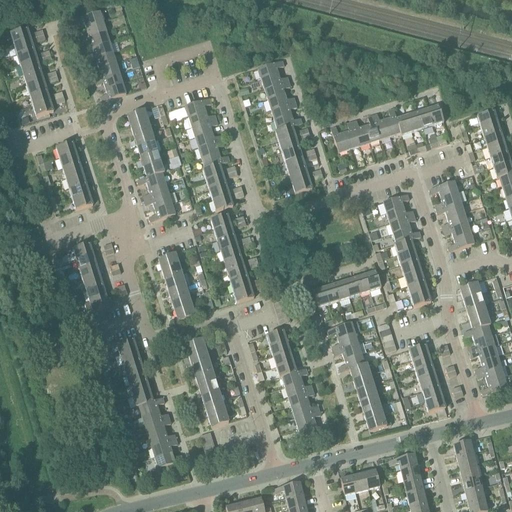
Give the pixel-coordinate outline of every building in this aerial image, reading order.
[(99,14),(75,21),(77,26),(84,24),(86,30),(103,24),(100,14),(99,14)] [(86,36),(81,37),(82,42),(106,35),(103,24),(86,30),(89,38),(86,38),(86,36)] [(10,36),(13,46),(31,41),(27,30),(10,36)] [(106,35),(82,42),(84,47),(89,45),(88,43),(90,42),(93,50),(110,45),(106,35)] [(17,56),(34,51),(31,41),(13,46),(17,56)] [(92,56),(87,58),(89,63),(113,55),(119,53),(115,43),(110,45),(93,50),(95,58),(93,59),(92,56)] [(17,56),(20,67),(37,61),(34,51),(17,56)] [(113,55),(89,63),(90,68),(95,66),(94,64),(97,63),(99,71),(116,65),(113,55)] [(23,77),(41,72),(37,61),(20,67),(23,77)] [(261,82),(278,76),(276,71),(283,69),(282,64),(257,71),(261,82)] [(99,77),(94,79),(95,83),(119,76),(116,65),(99,71),(102,79),(99,79),(99,77)] [(23,77),(27,88),(44,82),(41,72),(23,77)] [(119,76),(95,83),(97,88),(102,87),(101,84),(103,84),(106,91),(123,86),(119,76)] [(278,76),(261,82),(264,92),(288,85),(287,80),(282,81),(283,84),(281,85),(278,76)] [(30,98),(47,93),(44,82),(27,88),(30,98)] [(288,85),(264,92),(267,102),(284,97),(282,89),(284,88),(285,91),(290,89),(288,85)] [(105,98),(100,99),(102,105),(126,97),(123,86),(106,91),(108,100),(106,100),(105,98)] [(30,98),(33,109),(51,103),(47,93),(30,98)] [(284,97),(267,102),(271,113),(295,105),(293,100),(288,102),(289,104),(287,105),(284,97)] [(202,104),(185,109),(188,120),(205,114),(203,106),(205,106),(206,108),(211,106),(209,101),(202,104)] [(54,113),(51,103),(33,109),(37,119),(54,113)] [(295,105),(271,113),(274,123),(291,118),(288,110),(290,109),(291,111),(296,110),(295,105)] [(427,111),(433,128),(443,125),(438,108),(427,111)] [(422,132),(433,128),(427,111),(417,114),(422,132)] [(127,118),(131,128),(148,123),(145,112),(127,118)] [(385,122),(390,139),(400,136),(396,121),(393,112),(387,113),(390,120),(385,122)] [(477,118),(480,129),(497,123),(494,113),(477,118)] [(205,114),(188,120),(192,130),(216,122),(214,117),(209,119),(210,121),(208,122),(205,114)] [(406,118),(412,135),(422,132),(417,114),(406,118)] [(377,117),(372,118),(380,143),(390,139),(384,122),(377,125),(376,123),(378,122),(377,117)] [(291,118),(274,123),(277,133),(277,134),(292,129),(301,126),(300,121),(293,123),(291,118)] [(372,126),(364,129),(369,146),(380,143),(372,118),(367,120),(369,125),(371,124),(372,126)] [(400,136),(401,138),(412,135),(406,118),(396,121),(400,136)] [(216,122),(192,130),(195,140),(212,135),(209,127),(212,126),(212,129),(217,127),(216,122)] [(151,133),(148,123),(131,128),(134,139),(151,133)] [(356,123),(351,125),(359,149),(369,146),(364,129),(356,131),(355,129),(358,128),(356,123)] [(483,139),(501,134),(497,123),(480,129),(483,139)] [(351,133),(343,135),(349,152),(359,149),(351,125),(346,127),(348,131),(350,131),(351,133)] [(277,134),(277,133),(275,134),(278,145),(295,139),(292,129),(277,134)] [(338,156),(348,152),(343,135),(338,137),(336,130),(330,132),(338,156)] [(134,139),(137,149),(154,144),(151,133),(134,139)] [(483,139),(486,150),(504,144),(501,134),(483,139)] [(212,135),(195,140),(198,150),(222,143),(221,138),(216,139),(217,142),(214,143),(212,135)] [(295,139),(278,145),(282,155),(298,150),(295,139)] [(137,149),(140,159),(157,154),(161,153),(158,143),(154,144),(137,149)] [(222,143),(198,150),(201,161),(218,155),(216,147),(218,147),(219,149),(224,148),(222,143)] [(504,144),(486,150),(490,160),(507,155),(504,144)] [(60,160),(76,155),(73,145),(56,150),(60,160)] [(9,149),(0,151),(0,156),(0,157),(10,154),(9,149)] [(285,165),(302,160),(298,150),(282,155),(285,165)] [(10,154),(0,157),(2,163),(12,160),(10,154)] [(140,159),(144,170),(161,164),(157,154),(140,159)] [(60,160),(63,171),(80,165),(76,155),(60,160)] [(490,160),(493,171),(510,165),(507,155),(490,160)] [(219,167),(220,167),(229,164),(227,159),(220,161),(219,156),(201,161),(204,171),(205,171),(219,167)] [(174,160),(168,162),(171,170),(176,168),(179,167),(181,167),(178,159),(174,160)] [(305,171),(302,160),(285,165),(288,176),(305,171)] [(164,175),(161,164),(144,170),(147,180),(162,175),(162,176),(164,175)] [(344,164),(337,166),(340,176),(347,174),(344,164)] [(83,176),(80,165),(63,171),(66,181),(83,176)] [(511,170),(510,165),(493,171),(496,181),(498,181),(498,180),(511,175),(511,170)] [(223,177),(220,167),(219,167),(205,171),(204,171),(202,172),(206,182),(223,177)] [(305,171),(288,176),(292,186),(308,181),(305,171)] [(144,181),(138,183),(139,188),(144,187),(143,184),(146,183),(148,191),(165,186),(162,176),(162,175),(147,180),(144,181)] [(511,175),(498,180),(498,181),(502,191),(511,187),(511,175)] [(66,181),(69,192),(86,186),(83,176),(66,181)] [(226,188),(223,177),(206,182),(209,193),(226,188)] [(292,186),(287,188),(290,197),(295,196),(295,197),(312,191),(308,181),(292,186)] [(454,184),(430,192),(431,197),(436,195),(435,193),(437,192),(440,200),(457,194),(454,184)] [(69,192),(73,202),(89,197),(86,186),(69,192)] [(148,198),(143,199),(144,204),(168,196),(165,186),(148,191),(151,199),(149,200),(148,198)] [(511,187),(502,191),(505,201),(511,198),(511,187)] [(226,188),(209,193),(212,203),(229,198),(226,188)] [(277,190),(271,192),(273,199),(279,197),(277,190)] [(440,206),(435,208),(436,212),(460,205),(457,194),(440,200),(442,208),(440,209),(440,206)] [(168,196),(144,204),(146,209),(151,207),(150,205),(152,204),(155,212),(172,207),(171,206),(168,196)] [(89,197),(73,202),(76,212),(93,207),(89,197)] [(383,206),(377,208),(380,217),(386,215),(386,216),(403,210),(400,202),(403,202),(403,204),(408,203),(407,197),(406,197),(383,204),(382,205),(383,206)] [(229,198),(212,203),(216,214),(233,209),(229,198)] [(460,205),(436,212),(438,217),(443,216),(442,213),(444,213),(446,221),(463,215),(460,205)] [(154,218),(149,220),(151,225),(175,217),(172,207),(155,212),(157,220),(155,221),(154,218)] [(403,210),(386,216),(389,226),(413,218),(412,214),(407,215),(408,218),(405,218),(403,210)] [(446,227),(441,228),(443,233),(467,226),(463,215),(446,221),(449,228),(447,229),(446,227)] [(213,233),(231,228),(227,217),(210,222),(213,233)] [(413,218),(389,226),(391,232),(392,237),(410,231),(407,223),(409,222),(410,225),(415,223),(413,218)] [(467,226),(443,233),(444,238),(449,236),(448,234),(450,233),(453,241),(470,236),(467,226)] [(213,233),(217,243),(234,238),(231,230),(231,228),(213,233)] [(29,238),(40,235),(38,229),(27,233),(29,238)] [(410,231),(392,237),(396,247),(411,242),(411,243),(420,240),(418,234),(414,236),(414,238),(412,239),(410,231)] [(376,234),(369,236),(371,243),(378,241),(376,234)] [(29,238),(31,243),(41,240),(40,235),(29,238)] [(470,236),(453,241),(455,247),(448,249),(449,254),(473,247),(470,236)] [(234,238),(217,243),(220,254),(237,248),(234,238)] [(31,243),(32,249),(43,245),(41,240),(31,243)] [(414,252),(411,243),(411,242),(396,247),(394,247),(397,258),(414,252)] [(32,249),(34,254),(45,251),(43,245),(32,249)] [(73,251),(76,262),(93,256),(90,246),(73,251)] [(223,264),(240,259),(237,248),(220,254),(223,264)] [(36,259),(46,256),(45,251),(34,254),(36,259)] [(397,258),(400,268),(417,263),(414,252),(397,258)] [(79,272),(96,267),(93,256),(76,262),(79,272)] [(158,261),(161,272),(178,266),(175,256),(158,261)] [(227,275),(244,269),(240,259),(223,264),(227,275)] [(400,268),(403,279),(421,273),(417,263),(400,268)] [(164,282),(181,277),(178,266),(161,272),(164,282)] [(79,272),(82,283),(99,277),(96,267),(79,272)] [(230,285),(247,280),(244,269),(227,275),(230,285)] [(407,289),(424,284),(421,273),(403,279),(407,289)] [(375,274),(365,277),(370,294),(380,291),(375,274)] [(86,293),(103,288),(99,277),(82,283),(86,293)] [(164,282),(168,293),(185,287),(181,277),(164,282)] [(354,280),(360,297),(370,294),(365,277),(354,280)] [(230,285),(233,295),(250,290),(247,280),(230,285)] [(354,280),(344,283),(349,301),(360,297),(354,280)] [(349,301),(344,283),(333,287),(339,304),(349,301)] [(407,289),(410,300),(427,294),(424,284),(407,289)] [(459,291),(463,301),(480,296),(477,286),(459,291)] [(171,303),(188,298),(185,287),(168,293),(171,303)] [(333,287),(323,290),(328,307),(339,304),(333,287)] [(86,293),(89,304),(106,298),(103,288),(86,293)] [(250,290),(233,295),(236,306),(254,300),(250,290)] [(312,293),(318,310),(328,307),(323,290),(312,293)] [(430,305),(427,294),(410,300),(413,310),(430,305)] [(483,306),(480,296),(463,301),(466,312),(483,306)] [(109,309),(106,298),(89,304),(84,305),(87,314),(92,312),(92,314),(109,309)] [(171,303),(174,314),(191,308),(188,298),(171,303)] [(273,306),(283,303),(282,298),(271,301),(273,306)] [(273,306),(275,312),(285,308),(283,303),(273,306)] [(466,312),(469,322),(486,317),(483,306),(466,312)] [(174,314),(178,324),(195,319),(191,308),(174,314)] [(275,312),(276,317),(287,314),(285,308),(275,312)] [(276,317),(278,322),(288,319),(287,314),(276,317)] [(490,328),(486,317),(469,322),(472,332),(473,333),(488,328),(490,328)] [(85,328),(95,324),(93,319),(83,322),(85,328)] [(290,324),(288,319),(278,322),(280,328),(290,324)] [(85,328),(87,333),(97,330),(95,324),(85,328)] [(351,325),(327,333),(328,338),(333,337),(333,334),(335,334),(337,342),(354,336),(351,325)] [(379,334),(389,331),(388,326),(377,329),(379,334)] [(472,332),(463,335),(465,341),(470,339),(469,337),(471,336),(474,344),(491,339),(491,338),(488,328),(473,333),(472,332)] [(87,333),(88,338),(99,335),(97,330),(87,333)] [(381,340),(391,336),(389,331),(379,334),(381,340)] [(266,338),(269,349),(286,343),(283,333),(266,338)] [(88,338),(90,344),(100,340),(99,335),(88,338)] [(337,348),(332,349),(333,354),(358,346),(354,336),(337,342),(340,350),(337,350),(337,348)] [(382,345),(393,342),(391,336),(381,340),(382,345)] [(473,350),(468,352),(470,357),(494,349),(499,347),(495,337),(491,338),(491,339),(474,344),(476,352),(474,353),(473,350)] [(102,346),(100,340),(90,344),(92,349),(102,346)] [(116,347),(120,357),(137,352),(133,341),(116,347)] [(185,347),(188,357),(205,352),(202,341),(185,347)] [(394,347),(393,342),(382,345),(384,350),(394,347)] [(289,354),(286,343),(269,349),(272,359),(289,354)] [(358,346),(333,354),(335,359),(340,357),(339,355),(341,354),(344,362),(361,357),(358,346)] [(394,347),(384,350),(386,356),(396,352),(394,347)] [(412,363),(429,358),(425,347),(408,353),(412,363)] [(494,349),(470,357),(471,361),(476,360),(476,357),(478,357),(480,365),(497,359),(494,349)] [(140,362),(137,352),(120,357),(123,367),(140,362)] [(191,368),(208,362),(205,352),(188,357),(191,368)] [(293,364),(289,354),(272,359),(276,370),(293,364)] [(343,368),(338,370),(340,375),(349,372),(364,367),(361,357),(344,362),(346,370),(344,371),(343,368)] [(412,363),(415,374),(432,368),(429,358),(412,363)] [(480,371),(475,372),(476,377),(501,370),(497,359),(480,365),(483,373),(481,373),(480,371)] [(123,367),(126,378),(143,372),(140,362),(123,367)] [(191,368),(195,378),(212,373),(208,362),(191,368)] [(296,374),(293,364),(276,370),(279,380),(281,380),(281,379),(296,375),(296,374)] [(349,372),(353,382),(370,377),(366,366),(364,367),(349,372)] [(435,379),(432,368),(415,374),(418,384),(435,379)] [(501,370),(476,377),(478,382),(483,380),(482,378),(484,377),(487,385),(504,380),(504,379),(501,370)] [(281,379),(281,380),(285,390),(302,384),(300,379),(307,377),(305,371),(296,374),(296,375),(281,379)] [(146,383),(143,372),(126,378),(129,388),(146,383)] [(198,389),(215,383),(212,373),(195,378),(198,389)] [(486,391),(481,393),(483,398),(507,391),(511,389),(511,376),(504,379),(504,380),(487,385),(489,391),(486,392),(486,391)] [(370,377),(353,382),(356,393),(373,387),(370,377)] [(418,384),(422,395),(439,389),(435,379),(418,384)] [(150,393),(146,383),(129,388),(133,399),(150,393)] [(198,389),(201,399),(218,394),(215,383),(198,389)] [(302,385),(285,390),(288,400),(312,393),(311,388),(306,389),(307,392),(304,393),(302,385)] [(359,403),(376,397),(373,387),(356,393),(359,403)] [(422,395),(425,405),(442,400),(439,389),(422,395)] [(150,393),(133,399),(136,410),(138,409),(138,408),(153,403),(150,393)] [(312,393),(288,400),(291,411),(308,405),(306,397),(308,397),(309,399),(314,397),(312,393)] [(218,394),(201,399),(205,409),(222,404),(218,394)] [(362,413),(380,408),(376,397),(359,403),(362,413)] [(402,401),(405,411),(410,409),(407,399),(402,401)] [(162,400),(153,403),(138,408),(138,409),(141,419),(159,413),(156,405),(158,405),(159,407),(164,406),(162,400)] [(425,405),(428,416),(445,410),(442,400),(425,405)] [(222,404),(205,409),(208,420),(225,414),(230,412),(227,402),(222,404)] [(308,405),(291,411),(294,421),(319,413),(317,408),(312,410),(313,412),(311,413),(308,405)] [(380,408),(362,413),(366,424),(383,418),(380,408)] [(159,413),(141,419),(145,429),(169,421),(167,417),(162,418),(163,421),(161,421),(159,413)] [(319,413),(294,421),(298,431),(315,426),(312,418),(315,417),(315,420),(320,418),(319,413)] [(208,420),(211,430),(228,425),(225,414),(208,420)] [(383,418),(366,424),(369,434),(386,429),(391,427),(387,416),(383,418)] [(169,421),(145,429),(148,439),(165,434),(163,426),(165,425),(165,428),(170,426),(169,421)] [(315,426),(298,431),(301,442),(326,434),(324,429),(317,431),(315,426)] [(165,434),(148,439),(151,450),(175,442),(174,437),(169,439),(170,441),(168,442),(165,434)] [(201,443),(212,440),(210,435),(200,438),(201,443)] [(201,443),(203,449),(213,446),(212,440),(201,443)] [(175,442),(151,450),(154,460),(172,455),(169,447),(171,446),(172,448),(177,447),(175,442)] [(456,459),(473,455),(470,443),(453,447),(456,459)] [(205,454),(215,451),(213,446),(203,449),(205,454)] [(205,454),(206,460),(217,456),(215,451),(205,454)] [(172,455),(154,460),(158,471),(159,475),(168,472),(167,468),(182,463),(181,458),(176,459),(176,462),(174,462),(172,455)] [(456,459),(459,471),(476,467),(473,455),(456,459)] [(218,462),(217,456),(206,460),(208,465),(218,462)] [(414,457),(397,461),(400,473),(417,469),(414,457)] [(462,483),(478,479),(476,467),(459,471),(462,483)] [(400,473),(403,484),(420,480),(417,469),(400,473)] [(375,473),(363,476),(368,493),(379,490),(375,473)] [(356,495),(368,493),(363,476),(352,478),(356,495)] [(150,478),(143,480),(144,485),(145,487),(147,492),(154,490),(150,478)] [(356,495),(352,478),(340,481),(344,498),(356,495)] [(462,483),(465,495),(481,491),(478,479),(462,483)] [(406,496),(423,492),(420,480),(403,484),(406,496)] [(300,485),(283,489),(286,501),(303,497),(300,485)] [(465,495),(467,506),(484,502),(481,491),(465,495)] [(406,496),(409,508),(426,504),(423,492),(406,496)] [(291,511),(305,509),(303,497),(286,501),(288,511),(291,511)] [(249,504),(250,511),(263,511),(261,501),(249,504)] [(486,511),(484,502),(467,506),(468,511),(486,511)]
